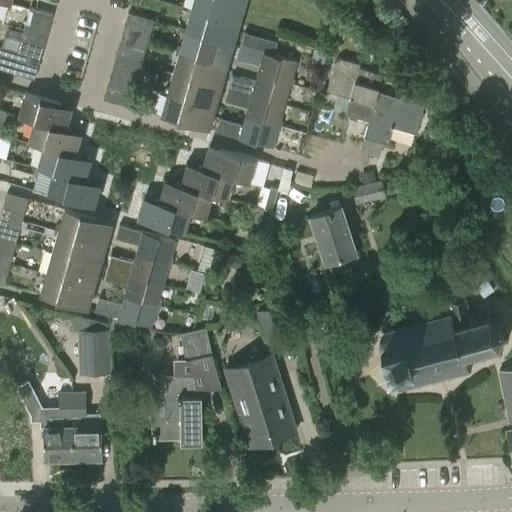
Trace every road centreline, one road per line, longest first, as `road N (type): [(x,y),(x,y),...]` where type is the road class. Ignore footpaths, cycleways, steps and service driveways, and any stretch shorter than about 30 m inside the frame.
road 1 (tertiary): [(170,511),(511,498)]
road 2 (residential): [(309,168),(0,83)]
road 3 (tertiary): [(170,511),(0,510)]
